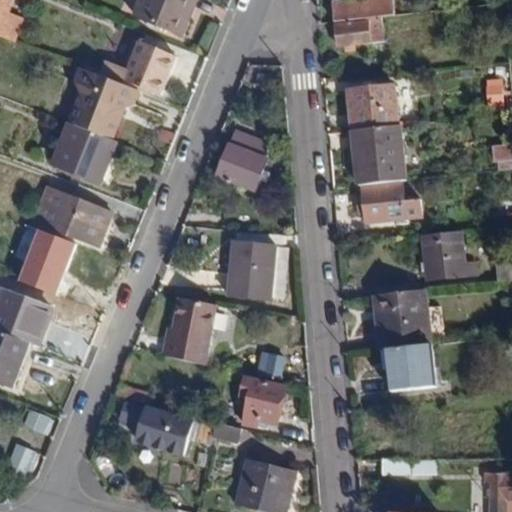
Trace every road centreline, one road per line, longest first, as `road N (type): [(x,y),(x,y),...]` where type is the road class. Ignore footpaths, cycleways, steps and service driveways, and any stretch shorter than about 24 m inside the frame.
road 1 (residential): [(253,0),(42,511)]
road 2 (residential): [(337,511),(293,0)]
